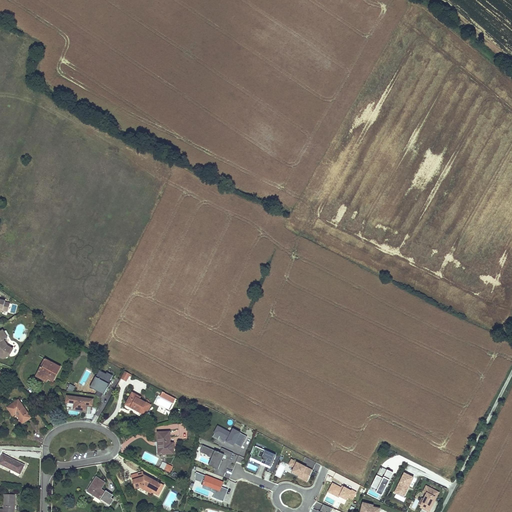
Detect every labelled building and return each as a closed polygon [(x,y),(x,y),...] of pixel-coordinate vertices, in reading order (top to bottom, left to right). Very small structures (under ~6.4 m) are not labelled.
[(0,307),(4,308),(3,311),(9,313),(10,308),(5,306),(6,303),(6,302),(0,300),(0,307)] [(0,356),(5,359),(8,353),(11,355),(15,348),(9,345),(5,339),(10,336),(8,333),(8,331),(4,330),(0,332),(0,356)] [(53,381),(61,367),(47,360),(42,368),(41,368),(38,374),(44,377),(45,375),(49,377),(48,378),(53,381)] [(107,374),(100,370),(94,382),(96,383),(93,389),(98,391),(103,394),(107,387),(109,388),(112,382),(110,381),(114,376),(108,372),(107,374)] [(130,374),(125,372),(121,378),(126,381),(130,374)] [(141,397),(133,393),(126,404),(146,415),(151,405),(140,399),(141,397)] [(165,393),(163,397),(174,403),(176,399),(165,393)] [(93,399),(67,395),(66,402),(74,403),(73,409),(87,411),(87,406),(92,407),(93,399)] [(31,418),(19,400),(8,407),(13,416),(16,414),(17,413),(18,414),(17,415),(22,423),(31,418)] [(222,429),(218,426),(212,437),(218,440),(220,435),(219,435),(222,429)] [(233,429),(231,433),(222,429),(219,435),(220,435),(218,440),(224,443),(225,441),(233,445),(234,443),(242,447),(247,436),(233,429)] [(170,443),(170,432),(158,432),(159,442),(159,453),(171,454),(170,443)] [(222,448),(220,452),(204,446),(201,452),(208,455),(207,456),(211,458),(215,459),(212,467),(218,469),(224,454),(227,455),(226,458),(230,460),(233,453),(222,448)] [(255,446),(250,459),(261,463),(262,460),(266,462),(264,465),(271,467),(276,455),(255,446)] [(24,465),(3,455),(0,453),(0,462),(12,469),(10,472),(18,476),(24,465)] [(291,459),(289,464),(294,467),(292,471),(298,475),(298,477),(307,481),(313,470),(291,459)] [(173,467),(168,464),(165,470),(170,473),(173,467)] [(376,492),(381,495),(393,473),(387,470),(383,478),(377,475),(371,486),(377,489),(376,492)] [(196,472),(195,480),(200,482),(201,479),(204,481),(203,484),(212,487),(211,490),(215,491),(213,497),(223,501),(228,489),(220,486),(220,484),(222,485),(223,482),(196,472)] [(413,477),(404,473),(394,493),(404,497),(407,489),(406,489),(407,486),(409,487),(413,477)] [(159,496),(164,486),(144,475),(132,478),(136,488),(140,487),(146,485),(153,490),(152,492),(159,496)] [(101,489),(105,482),(97,477),(88,491),(96,496),(97,495),(102,499),(101,500),(107,503),(106,505),(109,507),(114,499),(112,497),(113,495),(107,491),(106,492),(101,489)] [(339,496),(346,500),(348,497),(353,500),(357,492),(352,490),(351,490),(344,487),(343,488),(341,487),(332,483),(329,489),(335,492),(334,495),(338,497),(339,496)] [(196,486),(194,491),(208,496),(210,492),(196,486)] [(439,493),(426,487),(424,493),(427,494),(424,501),(423,500),(420,505),(422,506),(421,508),(428,511),(429,511),(433,505),(431,504),(434,498),(436,499),(439,493)] [(14,511),(15,495),(5,495),(4,510),(0,509),(0,511),(12,511),(13,511),(14,511)] [(363,502),(360,511),(379,511),(380,508),(372,507),(373,505),(363,502)]
